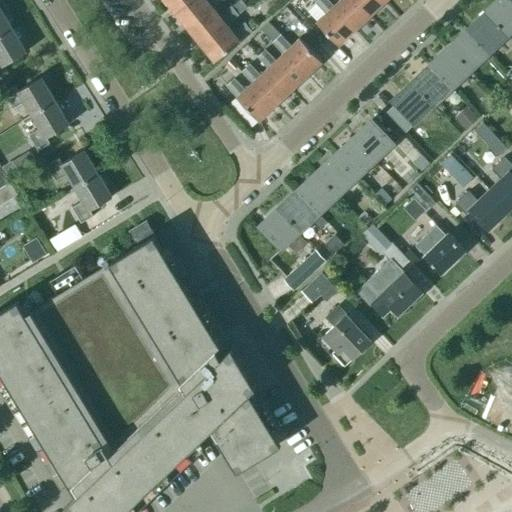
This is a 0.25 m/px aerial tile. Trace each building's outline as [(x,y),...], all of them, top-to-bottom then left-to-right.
[(164,0),(174,11),(187,0),(164,0)] [(187,0),(174,11),(187,28),(212,7),(221,0),(187,0)] [(212,7),(187,28),(200,44),(226,24),(237,14),(238,15),(247,7),(241,0),(239,0),(231,7),(219,16),(212,7)] [(355,30),(333,6),(326,0),(317,0),(316,2),(326,13),(317,22),(339,45),(355,30)] [(370,16),(355,0),(339,0),(333,6),(355,30),(370,16)] [(386,1),(384,0),(355,0),(370,16),(386,1)] [(499,0),(486,12),(508,36),(511,31),(511,2),(510,0),(499,0)] [(0,35),(12,29),(0,8),(0,35)] [(489,53),(508,36),(486,12),(467,30),(489,53)] [(226,24),(200,44),(214,61),(240,41),(239,41),(262,22),(256,15),(245,24),(233,33),(226,24)] [(284,53),(306,76),(322,62),(299,38),(291,46),(281,35),(280,36),(279,34),(280,33),(269,22),(261,30),(274,42),(284,53)] [(12,29),(0,35),(0,74),(7,71),(3,66),(26,52),(12,29)] [(471,71),(489,53),(467,30),(449,48),(471,71)] [(452,88),(471,71),(449,48),(430,65),(452,88)] [(258,57),(268,67),(291,91),(306,76),(284,53),(275,61),(265,50),(258,57)] [(233,71),(238,66),(231,59),(225,64),(233,71)] [(253,82),(275,105),(291,91),(268,67),(260,75),(250,65),(243,71),(253,82)] [(411,83),(433,106),(452,88),(430,65),(411,83)] [(25,102),(33,116),(56,103),(42,79),(19,93),(16,87),(5,94),(12,106),(13,109),(25,102)] [(259,121),(275,105),(253,82),(244,90),(234,79),(227,86),(237,97),(259,121)] [(406,132),(433,106),(411,83),(393,101),(396,104),(387,112),(406,132)] [(5,94),(0,97),(0,112),(12,106),(5,94)] [(480,103),(488,111),(496,102),(489,94),(480,103)] [(56,103),(33,116),(41,130),(30,137),(39,152),(50,145),(47,139),(70,126),(56,103)] [(478,118),(467,106),(454,118),(465,130),(478,118)] [(353,138),(375,161),(394,143),(372,120),(353,138)] [(495,134),(486,142),(498,155),(507,147),(495,134)] [(334,155),(356,179),(375,161),(353,138),(334,155)] [(426,163),(413,149),(405,156),(419,171),(426,163)] [(67,173),(75,187),(98,174),(84,150),(62,163),(58,158),(47,165),(56,180),(67,173)] [(461,165),(450,154),(441,163),(452,175),(461,165)] [(316,173),(338,196),(356,179),(334,155),(316,173)] [(490,190),(508,210),(511,205),(511,174),(510,172),(511,169),(511,165),(505,158),(492,169),(501,179),(490,190)] [(2,167),(8,177),(18,171),(12,161),(2,167)] [(0,172),(0,188),(9,183),(2,171),(0,172)] [(297,191),(323,218),(331,211),(327,207),(338,196),(316,173),(297,191)] [(98,174),(75,187),(83,201),(72,208),(81,223),(93,216),(89,210),(112,197),(98,174)] [(9,183),(0,188),(0,205),(17,196),(9,183)] [(435,203),(417,183),(416,183),(407,193),(425,213),(435,203)] [(392,199),(383,189),(374,197),(383,207),(392,199)] [(488,228),(508,210),(490,190),(478,201),(469,192),(457,204),(466,214),(470,209),(488,228)] [(278,208),(300,231),(311,221),(320,230),(327,223),(323,218),(297,191),(278,208)] [(281,249),(300,231),(278,208),(259,226),(281,249)] [(50,224),(42,209),(32,214),(40,229),(50,224)] [(359,218),(366,225),(372,219),(365,211),(359,218)] [(154,234),(147,221),(130,231),(138,243),(154,234)] [(366,229),(360,223),(351,232),(357,238),(366,229)] [(360,269),(363,279),(368,280),(356,292),(370,306),(372,304),(383,316),(392,307),(399,314),(422,291),(401,269),(409,260),(392,243),(391,243),(373,224),(361,235),(380,254),(382,253),(390,260),(377,271),(375,265),(367,263),(360,269)] [(441,273),(465,251),(448,233),(446,235),(437,225),(416,245),(425,254),(424,255),(441,273)] [(41,231),(26,237),(33,254),(47,248),(41,231)] [(334,254),(345,244),(335,234),(324,244),(334,254)] [(225,353),(154,236),(154,235),(87,276),(79,263),(52,279),(60,292),(29,311),(21,298),(0,311),(0,371),(76,496),(68,511),(123,511),(211,429),(237,472),(280,445),(248,393),(256,386),(232,347),(225,353)] [(326,262),(316,251),(284,280),(294,291),(326,262)] [(332,284),(321,273),(301,291),(311,302),(320,296),(326,302),(337,292),(331,285),(332,284)] [(353,357),(370,341),(338,306),(327,317),(335,325),(323,336),(338,351),(333,355),(342,365),(352,356),(353,357)]
